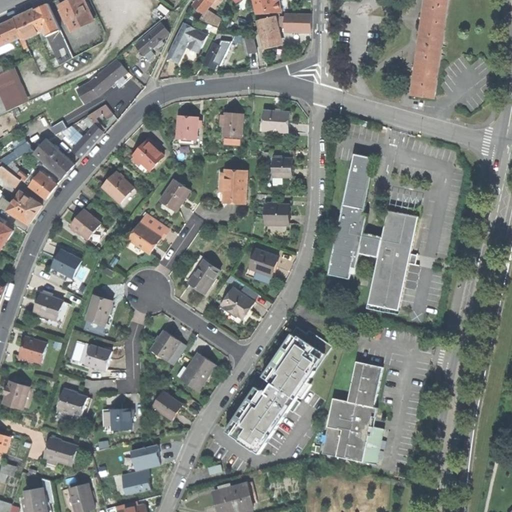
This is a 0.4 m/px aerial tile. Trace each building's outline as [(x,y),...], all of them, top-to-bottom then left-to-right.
[(67,19),(71,28),(91,19),(82,0),(71,0),(70,1),(61,5),(63,10),(67,19)] [(198,0),(194,6),(203,13),(210,5),(203,0),(198,0)] [(252,0),(257,15),(282,12),(280,5),(278,0),(275,0),(268,2),(267,0),(252,0)] [(425,0),(413,96),(436,99),(449,0),(425,0)] [(48,2),(35,8),(44,29),(47,36),(60,30),(48,2)] [(212,6),(210,5),(203,13),(205,15),(208,11),(212,6)] [(22,35),(24,38),(44,29),(35,8),(25,13),(14,18),(22,35)] [(201,20),(207,23),(209,18),(221,22),(223,16),(208,11),(205,15),(201,20)] [(286,33),(311,33),(311,26),(312,15),(286,15),(286,20),(286,26),(286,33)] [(257,21),(264,50),(280,46),(274,17),(257,21)] [(0,45),(22,35),(14,18),(0,24),(0,45)] [(209,18),(207,23),(220,27),(221,22),(209,18)] [(195,29),(205,32),(207,25),(195,21),(193,28),(195,29)] [(373,21),(344,21),(344,52),(372,52),(373,21)] [(137,45),(145,55),(151,50),(155,46),(170,34),(162,24),(137,45)] [(184,53),(189,43),(195,29),(193,28),(184,24),(178,36),(173,47),(184,53)] [(208,33),(217,36),(218,34),(221,29),(207,25),(205,32),(208,33)] [(202,41),(208,33),(205,32),(195,29),(189,43),(200,48),(197,55),(204,58),(207,54),(204,53),(208,44),(202,41)] [(59,63),(73,57),(60,30),(47,36),(59,63)] [(214,44),(223,47),(225,42),(231,44),(235,36),(218,34),(217,36),(213,44),(214,44)] [(258,54),(253,36),(244,36),(246,55),(244,55),(244,63),(259,62),(258,54)] [(210,67),(216,70),(219,65),(226,49),(214,44),(205,64),(210,67)] [(229,51),(226,49),(219,65),(221,66),(229,51)] [(155,55),(151,50),(145,55),(146,57),(149,60),(155,55)] [(116,59),(112,64),(121,75),(126,71),(116,59)] [(98,76),(107,87),(113,82),(121,75),(112,64),(98,76)] [(3,71),(0,72),(0,94),(7,111),(23,103),(8,69),(3,71)] [(98,95),(107,87),(98,76),(89,83),(98,95)] [(85,102),(98,95),(89,83),(78,89),(85,102)] [(105,103),(97,108),(101,113),(107,120),(114,114),(105,103)] [(87,115),(88,116),(91,120),(94,118),(101,113),(97,108),(87,115)] [(264,110),(263,129),(288,131),(289,111),(275,111),(264,110)] [(225,126),(224,136),(241,137),(242,118),(236,118),(237,113),(231,112),(225,112),(225,115),(225,126)] [(90,126),(93,124),(91,120),(88,116),(84,119),(90,126)] [(188,118),(178,117),(177,138),(196,139),(197,118),(188,118)] [(72,150),(80,157),(91,146),(103,132),(101,130),(96,126),(95,125),(72,150)] [(66,137),(71,142),(79,133),(75,128),(66,137)] [(25,139),(3,162),(10,169),(32,146),(25,139)] [(33,151),(62,177),(68,171),(74,164),(47,139),(41,146),(39,145),(33,151)] [(134,155),(151,170),(164,155),(147,141),(140,148),(134,155)] [(411,253),(418,216),(387,210),(382,237),(372,235),(362,233),(367,213),(362,212),(373,158),(352,154),(327,275),(349,279),(350,273),(354,274),(359,253),(378,257),(368,305),(399,311),(409,264),(415,265),(416,260),(417,255),(411,253)] [(273,158),(273,177),(292,177),(292,168),(293,159),(273,158)] [(0,168),(0,173),(15,186),(20,180),(2,165),(0,168)] [(233,200),(245,200),(247,171),(226,170),(226,172),(225,192),(224,199),(233,200)] [(16,175),(24,181),(28,177),(20,171),(16,175)] [(41,172),(30,186),(46,198),(52,192),(57,184),(41,172)] [(104,187),(120,202),(133,188),(117,173),(110,180),(104,187)] [(161,201),(176,211),(182,202),(191,190),(175,179),(161,201)] [(24,193),(21,198),(39,209),(42,204),(24,193)] [(12,213),(29,224),(34,216),(39,209),(21,198),(16,206),(12,213)] [(0,205),(12,213),(16,206),(4,199),(0,205)] [(266,204),(265,224),(288,225),(289,215),(289,205),(266,204)] [(71,224),(89,238),(101,223),(83,209),(77,218),(71,224)] [(0,249),(7,239),(13,231),(0,221),(0,249)] [(130,240),(150,253),(156,245),(161,237),(141,223),(130,240)] [(250,268),(271,275),(274,267),(278,256),(257,249),(250,268)] [(52,267),(72,277),(81,260),(63,251),(59,259),(57,258),(52,267)] [(196,288),(205,293),(220,271),(204,261),(189,283),(196,288)] [(222,305),(241,318),(247,309),(249,311),(255,301),(233,287),(222,305)] [(66,290),(63,300),(81,307),(83,299),(66,290)] [(35,312),(57,319),(63,300),(41,293),(38,303),(35,312)] [(87,318),(105,325),(109,314),(113,301),(95,295),(87,318)] [(257,387),(227,431),(239,439),(240,441),(260,455),(290,411),(294,413),(301,403),(298,399),(300,396),(303,398),(313,385),(309,382),(333,347),(311,332),(308,336),(298,328),(265,376),(270,379),(266,385),(262,391),(257,387)] [(160,355),(167,360),(180,341),(165,331),(159,340),(154,348),(161,353),(160,355)] [(23,347),(21,355),(42,362),(47,343),(26,336),(23,347)] [(87,364),(106,370),(109,361),(111,351),(92,346),(87,364)] [(181,379),(199,390),(207,378),(216,365),(199,353),(181,379)] [(323,455),(377,466),(382,442),(384,430),(371,427),(373,418),(376,418),(378,409),(375,409),(383,368),(357,363),(349,402),(334,399),(323,455)] [(6,402),(25,408),(31,388),(12,382),(10,387),(8,386),(7,390),(6,393),(8,394),(6,402)] [(60,405),(84,413),(86,404),(89,396),(65,388),(60,405)] [(151,410),(169,422),(173,416),(178,408),(176,407),(179,402),(163,391),(151,410)] [(113,430),(132,429),(131,408),(123,409),(112,409),(113,430)] [(12,437),(5,435),(2,447),(8,449),(12,437)] [(76,446),(52,439),(49,448),(47,457),(70,465),(76,446)] [(156,445),(130,451),(135,472),(148,469),(161,466),(159,456),(156,445)] [(79,447),(76,446),(70,465),(73,465),(79,447)] [(8,474),(14,476),(17,466),(4,462),(1,472),(8,474)] [(106,466),(98,468),(100,477),(108,476),(106,466)] [(148,469),(135,472),(121,475),(126,495),(152,490),(150,480),(148,469)] [(0,479),(6,481),(8,474),(1,472),(0,474),(0,479)] [(253,480),(247,482),(252,498),(257,496),(253,480)] [(219,505),(220,511),(238,511),(255,507),(252,498),(247,482),(215,491),(219,505)] [(70,488),(76,511),(85,511),(96,509),(89,483),(70,488)] [(25,499),(27,511),(49,511),(45,488),(27,491),(28,498),(25,499)] [(0,510),(5,511),(10,511),(13,504),(0,500),(0,510)] [(119,509),(119,511),(139,506),(138,500),(125,504),(125,507),(119,509)]
